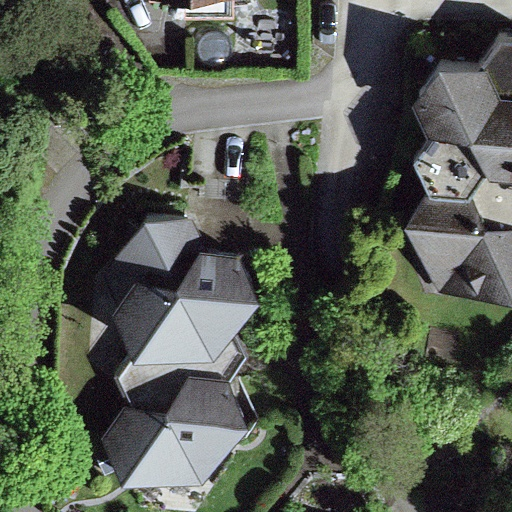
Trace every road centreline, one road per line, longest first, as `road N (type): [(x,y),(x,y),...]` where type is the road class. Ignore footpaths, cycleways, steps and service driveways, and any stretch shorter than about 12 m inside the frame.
road 1 (residential): [(24,511),(38,267),(52,217),(89,157),(136,127),(358,91),(369,0)]
road 2 (unknown): [(0,16),(52,217)]
